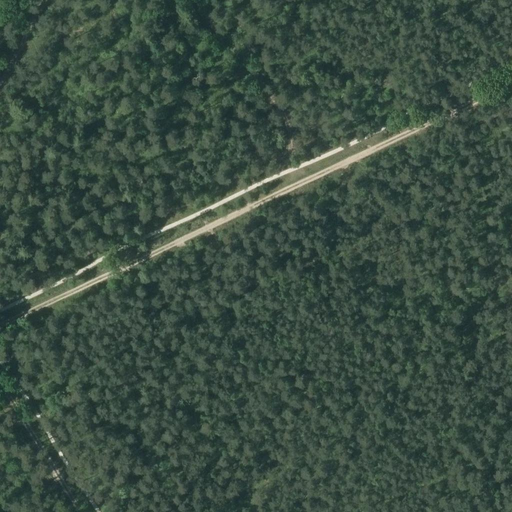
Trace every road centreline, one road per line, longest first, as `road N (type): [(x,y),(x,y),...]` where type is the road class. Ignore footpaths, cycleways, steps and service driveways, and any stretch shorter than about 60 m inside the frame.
road 1 (track): [(0,325),(511,83)]
road 2 (track): [(288,189),(285,116),(190,0)]
road 3 (track): [(0,381),(80,511)]
